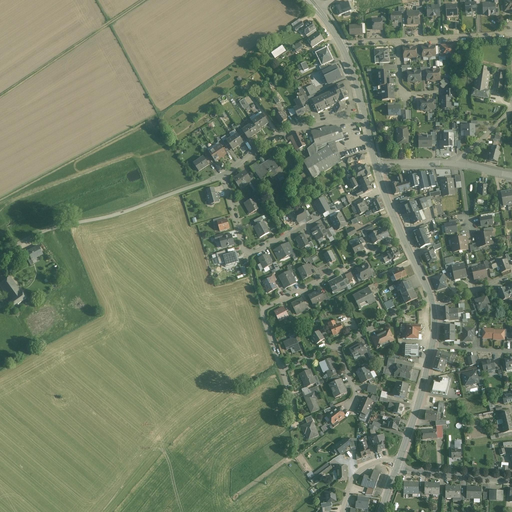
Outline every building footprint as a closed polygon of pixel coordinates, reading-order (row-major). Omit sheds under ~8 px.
[(352,1),(337,7),(340,16),(355,10),(352,1)] [(474,3),(465,4),(466,13),(469,12),(469,13),(473,13),(473,12),(476,12),(476,5),(476,3),(474,3)] [(491,4),(483,4),(483,15),(487,15),(488,17),(490,15),(495,15),(495,4),(491,4)] [(457,5),(446,6),(446,17),(457,16),(457,5)] [(439,6),(427,7),(428,18),(439,17),(439,6)] [(416,12),(407,13),(408,25),(419,25),(419,16),(419,12),(416,12)] [(300,19),(291,25),(293,28),(301,22),(300,19)] [(377,20),(373,21),(373,30),(382,29),(382,24),(382,19),(381,19),(377,20)] [(311,22),(304,26),(301,22),(293,28),(296,32),(301,29),(306,36),(316,29),(311,22)] [(361,26),(352,27),(352,36),(362,35),(362,30),(361,26)] [(318,33),(307,40),(312,48),(324,40),(318,33)] [(300,43),(293,48),(296,52),(303,48),(300,43)] [(282,45),(271,53),(275,59),(286,51),(282,45)] [(454,45),(441,46),(441,48),(441,57),(445,57),(446,57),(449,57),(450,56),(454,56),(454,45)] [(320,52),(316,54),(319,60),(330,55),(327,49),(320,52)] [(389,49),(374,50),(375,57),(379,57),(379,63),(390,63),(389,49)] [(330,55),(319,60),(322,66),(326,64),(333,61),(330,55)] [(305,63),(298,66),(299,69),(303,68),(304,71),(308,69),(305,63)] [(337,64),(322,71),(328,84),(343,77),(337,64)] [(491,70),(477,67),(473,89),(487,92),(491,70)] [(383,72),(378,72),(378,87),(381,87),(381,91),(382,91),(382,101),(394,100),(394,86),(394,80),(390,80),(390,71),(383,72)] [(504,74),(498,73),(495,87),(501,88),(504,74)] [(443,88),(450,82),(445,77),(440,82),(442,85),(440,86),(443,88)] [(343,86),(312,101),(318,113),(333,106),(342,101),(348,99),(345,93),(346,92),(343,86)] [(473,89),(472,89),(471,97),(488,100),(489,92),(487,92),(473,89)] [(445,94),(445,98),(443,98),(441,100),(442,109),(445,109),(445,110),(448,110),(448,109),(451,109),(450,98),(453,98),(453,94),(445,94)] [(303,97),(298,99),(298,98),(297,99),(300,106),(294,109),(298,117),(310,111),(306,103),(303,97)] [(342,101),(333,106),(337,113),(346,108),(342,101)] [(400,106),(388,107),(389,115),(393,114),(393,116),(401,115),(400,106)] [(282,112),(279,108),(275,111),(278,115),(275,117),(280,124),(287,120),(282,112)] [(268,124),(262,115),(257,118),(263,127),(268,124)] [(263,127),(257,118),(252,122),(253,124),(258,131),(263,127)] [(237,127),(235,124),(232,126),(237,134),(239,137),(242,135),(239,130),(237,127)] [(258,131),(253,124),(248,127),(254,136),(259,132),(258,131)] [(471,125),(461,125),(461,132),(465,132),(465,137),(475,137),(474,125),(471,125)] [(329,126),(311,132),(315,144),(316,148),(329,144),(344,139),(344,140),(344,139),(341,128),(337,129),(336,126),(330,128),(329,126)] [(254,136),(248,127),(243,131),(245,134),(249,139),(254,136)] [(408,128),(398,128),(398,144),(408,144),(408,128)] [(299,132),(292,135),(293,136),(295,141),(296,144),(303,141),(299,132)] [(239,137),(237,134),(232,138),(238,147),(243,143),(239,137)] [(453,134),(444,134),(444,141),(440,141),(440,147),(440,150),(444,150),(444,147),(453,147),(453,139),(453,134)] [(427,136),(427,137),(419,137),(419,148),(432,148),(432,144),(431,137),(428,137),(428,136),(427,136)] [(238,147),(232,138),(227,141),(229,145),(233,150),(238,147)] [(296,144),(294,145),(296,150),(297,150),(299,149),(306,146),(303,141),(296,144)] [(310,157),(303,161),(313,179),(342,162),(340,159),(341,159),(339,155),(335,156),(329,146),(329,144),(316,148),(316,154),(310,157)] [(315,144),(308,150),(310,157),(316,154),(316,148),(315,144)] [(221,148),(220,146),(214,149),(221,158),(226,155),(221,148)] [(495,146),(494,151),(492,151),(491,154),(490,154),(489,157),(490,157),(489,160),(497,163),(500,153),(498,152),(499,147),(495,146)] [(207,149),(204,152),(209,159),(212,157),(209,153),(207,149)] [(209,153),(212,157),(215,162),(221,158),(214,149),(209,153)] [(203,158),(194,164),(194,165),(195,164),(200,171),(198,172),(199,172),(209,165),(203,158)] [(272,159),(265,163),(266,165),(261,168),(257,163),(250,168),(254,173),(255,173),(261,181),(269,176),(270,178),(276,174),(280,179),(285,176),(280,168),(278,169),(272,159)] [(366,165),(361,168),(362,168),(354,172),(358,180),(366,176),(367,178),(371,175),(366,165)] [(243,173),(233,179),(240,190),(251,183),(251,184),(252,183),(253,183),(249,177),(247,174),(245,176),(243,173)] [(425,173),(421,174),(417,175),(414,176),(413,177),(408,178),(409,180),(412,189),(415,188),(419,187),(420,191),(424,190),(429,189),(429,188),(426,177),(425,173)] [(259,186),(251,175),(249,177),(253,183),(252,183),(256,188),(259,186)] [(433,176),(429,177),(426,177),(429,188),(432,188),(432,187),(436,187),(433,176)] [(367,178),(357,183),(354,178),(349,181),(353,189),(361,185),(362,188),(370,184),(367,178)] [(454,195),(454,190),(452,179),(442,180),(443,192),(444,197),(454,195)] [(398,183),(396,183),(391,185),(394,195),(399,194),(412,190),(412,189),(409,180),(403,181),(398,183)] [(370,184),(362,188),(363,190),(356,193),(358,197),(373,190),(370,184)] [(489,185),(478,184),(477,194),(477,199),(488,200),(488,196),(489,185)] [(507,192),(501,193),(502,201),(503,206),(508,205),(510,204),(507,192)] [(208,195),(207,196),(210,205),(212,206),(214,205),(214,204),(219,202),(218,199),(218,196),(217,196),(216,193),(215,194),(208,195)] [(325,196),(314,202),(322,214),(332,209),(325,196)] [(427,201),(425,198),(419,200),(423,210),(432,206),(431,200),(427,201)] [(253,199),(244,204),(246,208),(247,208),(251,214),(259,209),(253,199)] [(362,199),(354,203),(360,215),(364,213),(362,208),(366,206),(362,199)] [(374,202),(370,204),(374,214),(384,209),(380,200),(374,202)] [(414,202),(404,206),(408,216),(410,215),(418,212),(414,202)] [(308,217),(303,209),(293,214),(294,216),(294,217),(295,219),(296,220),(298,223),(304,219),(308,217)] [(418,212),(410,215),(412,221),(413,221),(414,224),(414,225),(422,221),(418,212)] [(335,216),(331,218),(337,231),(347,226),(340,213),(335,216)] [(481,218),(480,219),(480,221),(481,222),(481,224),(481,227),(491,225),(490,222),(492,222),(492,217),(490,217),(481,218)] [(222,221),(217,222),(218,224),(220,232),(230,229),(227,219),(222,221)] [(263,222),(254,228),(260,238),(269,233),(263,222)] [(449,224),(444,225),(446,234),(457,232),(455,223),(449,224)] [(322,224),(311,230),(318,241),(317,240),(322,237),(323,239),(323,238),(323,237),(327,235),(328,236),(325,231),(322,224)] [(354,228),(346,232),(349,237),(357,233),(354,228)] [(428,239),(426,234),(424,228),(420,230),(414,233),(416,238),(415,238),(418,243),(420,248),(427,246),(431,244),(428,239)] [(386,229),(382,231),(378,233),(382,240),(386,238),(385,238),(389,236),(386,229)] [(377,232),(370,235),(374,244),(382,241),(382,240),(378,233),(377,232)] [(484,234),(477,235),(478,241),(492,239),(491,233),(484,234)] [(224,237),(219,239),(220,240),(222,248),(234,245),(231,235),(224,237)] [(304,235),(295,239),(301,250),(309,245),(308,244),(304,235)] [(458,238),(451,240),(452,246),(466,244),(465,237),(458,238)] [(492,239),(478,241),(478,243),(479,247),(493,245),(492,239)] [(289,242),(273,251),(276,255),(279,253),(280,253),(283,259),(291,255),(288,250),(292,248),(289,242)] [(360,242),(351,246),(355,254),(364,250),(362,245),(360,242)] [(466,244),(452,246),(453,252),(467,250),(466,244)] [(38,246),(27,252),(30,258),(31,260),(42,255),(38,246)] [(395,249),(382,256),(385,263),(393,259),(393,261),(399,258),(398,257),(399,256),(400,254),(399,253),(397,252),(395,249)] [(331,251),(323,255),(328,264),(331,262),(331,263),(336,261),(331,251)] [(432,251),(424,254),(428,263),(436,260),(432,251)] [(226,255),(223,255),(223,257),(218,258),(219,264),(224,263),(226,268),(237,264),(237,263),(239,263),(236,252),(226,255)] [(267,254),(258,259),(261,264),(258,266),(260,271),(263,269),(273,264),(267,254)] [(507,259),(497,263),(496,264),(496,263),(491,265),(493,269),(498,267),(499,267),(501,273),(511,269),(507,259)] [(367,264),(356,270),(359,274),(356,276),(359,282),(372,275),(370,270),(367,264)] [(453,267),(451,267),(452,270),(454,279),(467,277),(464,264),(453,267)] [(307,265),(298,270),(303,280),(304,280),(303,279),(307,277),(307,278),(312,275),(307,265)] [(484,265),(478,267),(481,279),(487,277),(485,270),(484,265)] [(472,268),(473,273),(474,280),(481,279),(478,267),(472,268)] [(403,268),(392,273),(396,281),(407,276),(403,268)] [(289,271),(280,276),(282,280),(281,281),(285,288),(295,283),(291,273),(289,271)] [(351,273),(345,275),(347,279),(348,281),(353,278),(351,273)] [(444,273),(432,277),(435,286),(447,282),(444,273)] [(24,299),(7,277),(0,282),(0,288),(10,302),(7,304),(11,309),(24,299)] [(341,277),(329,283),(332,289),(334,288),(336,292),(346,287),(341,277)] [(269,279),(263,282),(263,283),(268,293),(269,293),(277,289),(273,281),(271,278),(269,279)] [(409,281),(399,286),(401,291),(400,291),(402,295),(413,290),(409,281)] [(505,288),(498,290),(499,293),(501,299),(502,301),(509,299),(507,296),(511,294),(511,284),(511,285),(511,288),(506,290),(505,288)] [(371,292),(369,289),(353,296),(358,305),(367,301),(368,304),(375,301),(373,296),(378,293),(376,289),(371,292)] [(321,290),(308,296),(313,306),(325,300),(325,299),(324,296),(321,290)] [(413,290),(402,295),(406,304),(417,299),(413,290)] [(486,297),(475,301),(475,302),(478,310),(479,311),(478,310),(485,308),(487,313),(486,313),(487,313),(492,311),(490,305),(489,305),(486,297)] [(302,299),(291,304),(296,315),(300,312),(300,311),(307,308),(305,304),(302,299)] [(391,300),(384,304),(387,310),(394,307),(391,300)] [(284,308),(275,313),(279,321),(288,317),(286,313),(284,308)] [(457,310),(448,311),(448,308),(443,308),(444,321),(458,320),(458,314),(457,310)] [(340,324),(336,325),(334,322),(329,324),(334,336),(344,331),(343,329),(342,325),(341,325),(340,324)] [(418,326),(407,325),(407,326),(401,326),(401,331),(403,331),(403,339),(406,339),(418,340),(419,333),(421,333),(421,329),(422,325),(418,325),(418,326)] [(454,327),(445,327),(445,341),(454,341),(454,327)] [(474,329),(463,328),(463,333),(463,342),(472,342),(472,335),(474,335),(474,329)] [(389,330),(377,336),(379,342),(374,344),(377,349),(394,341),(389,330)] [(493,330),(483,330),(483,339),(493,339),(493,331),(493,330)] [(319,331),(311,336),(312,338),(311,339),(312,343),(314,342),(316,345),(324,339),(319,331)] [(504,331),(493,331),(493,339),(493,340),(504,340),(504,331)] [(295,338),(284,343),(287,351),(294,348),(296,352),(301,350),(297,341),(295,338)] [(362,343),(349,350),(353,357),(360,353),(361,356),(367,352),(365,349),(362,343)] [(451,355),(438,351),(432,369),(442,372),(444,372),(447,362),(449,363),(451,355)] [(467,358),(469,366),(476,364),(474,355),(467,358)] [(332,358),(319,364),(322,371),(323,370),(324,372),(323,373),(328,371),(329,373),(325,375),(326,378),(329,377),(329,378),(331,377),(338,374),(339,374),(332,358)] [(492,360),(490,360),(489,361),(487,361),(485,361),(484,363),(482,363),(484,371),(487,371),(488,371),(491,370),(492,369),(495,369),(494,366),(495,365),(494,364),(493,363),(493,361),(492,360)] [(412,368),(397,365),(395,376),(410,379),(412,368)] [(455,367),(451,365),(448,374),(454,376),(455,371),(456,371),(458,368),(455,367)] [(363,369),(357,372),(359,378),(369,373),(366,367),(363,369)] [(310,370),(300,374),(303,382),(304,381),(307,387),(305,388),(306,388),(308,387),(316,384),(316,383),(313,377),(310,370)] [(476,371),(462,375),(465,386),(479,383),(478,377),(476,371)] [(369,373),(359,378),(362,384),(369,381),(372,379),(369,373)] [(335,382),(329,384),(335,398),(346,393),(340,379),(335,382)] [(442,381),(433,379),(431,387),(440,389),(441,386),(442,381)] [(250,383),(245,387),(248,392),(253,387),(250,383)] [(409,385),(397,383),(394,396),(406,399),(409,385)] [(367,392),(376,394),(377,386),(368,385),(367,392)] [(314,393),(312,394),(310,390),(309,390),(304,392),(309,405),(308,405),(311,413),(319,409),(316,402),(315,402),(314,400),(317,399),(315,394),(314,393)] [(511,396),(511,394),(506,396),(505,394),(502,395),(504,404),(511,402),(511,396)] [(370,400),(363,397),(360,404),(369,408),(372,401),(370,400)] [(404,406),(396,404),(390,403),(388,408),(391,409),(390,412),(402,415),(404,406)] [(369,408),(360,404),(357,411),(361,413),(366,415),(369,408)] [(339,408),(327,417),(330,421),(342,411),(339,408)] [(443,411),(438,410),(438,413),(437,421),(435,421),(436,426),(446,426),(446,420),(442,421),(443,411)] [(342,411),(330,421),(333,425),(338,421),(345,415),(342,411)] [(438,413),(426,411),(425,420),(435,421),(437,421),(438,413)] [(509,413),(499,415),(500,418),(502,418),(503,423),(511,422),(509,413)] [(311,416),(305,419),(307,424),(312,422),(313,422),(311,416)] [(395,420),(391,419),(387,418),(386,421),(390,422),(390,423),(384,421),(383,426),(388,428),(388,429),(397,431),(398,427),(399,427),(400,421),(395,420)] [(307,424),(302,427),(305,434),(305,433),(307,434),(310,439),(318,435),(313,422),(312,422),(307,424)] [(511,427),(511,422),(503,423),(504,429),(503,430),(503,433),(511,431),(511,427)] [(436,430),(422,431),(422,440),(437,439),(436,430)] [(377,437),(374,438),(374,439),(372,440),(373,445),(374,446),(375,446),(377,453),(378,453),(382,452),(382,451),(385,450),(382,442),(385,441),(383,435),(377,437)] [(345,439),(332,449),(336,454),(339,452),(341,455),(345,451),(344,450),(350,445),(351,439),(347,442),(345,439)] [(360,444),(357,445),(359,450),(360,453),(362,458),(371,455),(368,447),(367,447),(365,443),(360,444)] [(461,450),(455,450),(455,449),(451,449),(451,458),(461,458),(461,450)] [(330,464),(314,476),(317,479),(332,467),(330,464)] [(346,466),(334,467),(334,471),(337,471),(337,481),(347,480),(346,466)] [(371,479),(364,476),(361,486),(368,488),(369,487),(375,489),(380,473),(374,471),(371,479)] [(369,487),(368,488),(365,495),(372,496),(375,489),(369,487)] [(335,491),(325,493),(327,503),(331,503),(336,502),(335,491)] [(503,492),(490,491),(490,501),(503,501),(503,492)] [(369,499),(358,498),(357,502),(356,502),(356,508),(368,509),(369,499)]
